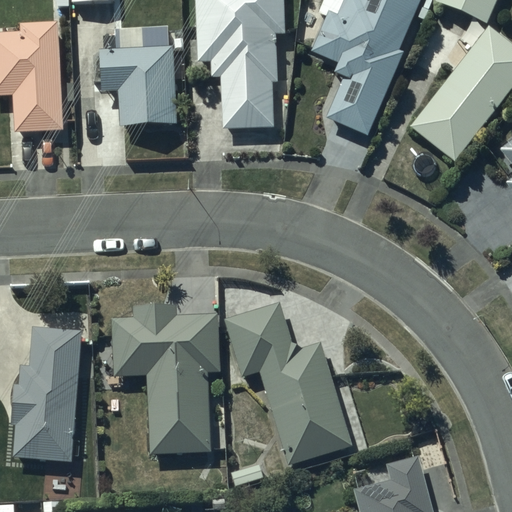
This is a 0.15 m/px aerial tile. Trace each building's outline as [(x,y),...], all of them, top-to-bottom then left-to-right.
[(112,0),(70,0),(71,12),(113,11),(112,0)] [(282,0),(195,0),(198,72),(211,71),(212,86),(220,86),(222,137),(274,135),(272,90),(277,90),(275,42),(284,42),(282,0)] [(348,0),(346,5),(336,0),(327,0),(318,20),(327,24),(311,58),(339,71),(334,82),(343,87),(325,125),(367,145),(407,62),(398,58),(425,0),(358,0),(358,1),(354,0),(348,0)] [(501,0),(438,0),(435,9),(486,33),(501,0)] [(20,39),(0,40),(0,104),(12,104),(14,141),(63,138),(58,30),(19,32),(20,39)] [(173,55),(169,56),(168,35),(116,37),(116,57),(100,58),(101,101),(118,100),(119,135),(176,133),(173,55)] [(511,97),(511,53),(490,35),(410,136),(454,171),(511,97)] [(511,184),(506,190),(511,198),(511,142),(501,151),(503,153),(499,156),(511,173),(511,184)] [(304,344),(294,338),(282,298),(226,316),(244,375),(261,370),(290,462),(354,442),(322,339),(304,344)] [(136,303),(136,313),(114,314),(116,374),(149,372),(153,451),(212,449),(209,369),(223,369),(220,309),(178,311),(178,301),(136,303)] [(41,320),(40,329),(32,329),(28,367),(19,367),(17,386),(12,385),(9,429),(14,429),(11,460),(55,464),(68,464),(72,465),(83,333),(65,331),(66,322),(41,320)] [(350,471),(360,510),(352,511),(434,511),(417,452),(350,471)]
